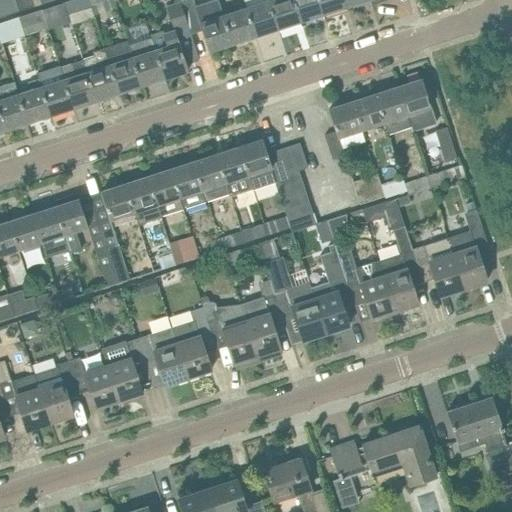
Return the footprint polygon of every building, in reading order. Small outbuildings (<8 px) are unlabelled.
[(34,6),(31,0),(15,0),(16,1),(15,1),(18,11),(34,6)] [(93,15),(88,0),(68,0),(65,1),(69,13),(67,14),(70,25),(94,18),(93,15)] [(116,7),(113,0),(88,0),(93,15),(116,7)] [(218,0),(210,0),(195,5),(193,0),(188,0),(180,3),(191,34),(202,30),(209,51),(232,43),(223,15),(218,0)] [(278,29),(269,0),(246,8),(255,36),(278,29)] [(293,0),(268,0),(269,0),(278,29),(301,21),(293,0)] [(293,0),(301,21),(323,14),(319,0),(293,0)] [(346,6),(344,0),(319,0),(323,14),(346,6)] [(15,1),(2,5),(0,5),(0,16),(18,11),(15,1)] [(67,14),(69,13),(65,1),(42,9),(46,20),(67,14)] [(168,7),(174,29),(162,33),(166,46),(155,49),(164,78),(188,70),(177,38),(191,34),(180,3),(168,7)] [(255,36),(246,8),(223,15),(232,43),(255,36)] [(24,27),(46,20),(42,9),(20,16),(24,27)] [(21,28),(24,27),(20,16),(0,22),(0,33),(3,43),(24,36),(21,28)] [(132,57),(127,40),(104,48),(119,93),(141,85),(132,57)] [(93,51),(94,55),(84,58),(97,100),(119,93),(104,48),(93,51)] [(164,78),(155,49),(132,57),(141,85),(164,78)] [(69,63),(73,76),(64,78),(74,107),(97,100),(84,58),(69,63)] [(30,89),(21,93),(19,93),(28,122),(52,114),(42,86),(40,78),(28,82),(30,89)] [(74,107),(64,78),(42,86),(52,114),(74,107)] [(421,79),(398,86),(401,94),(411,126),(412,130),(435,122),(421,79)] [(0,87),(0,114),(5,130),(28,122),(19,93),(21,93),(17,82),(0,87)] [(411,126),(398,86),(375,94),(385,122),(388,134),(411,126)] [(385,122),(375,94),(352,101),(361,130),(385,122)] [(361,130),(352,101),(329,109),(336,131),(338,137),(361,130)] [(338,137),(336,131),(324,134),(332,159),(344,155),(338,137)] [(267,153),(262,139),(239,147),(252,188),(275,181),(276,181),(274,177),(267,153)] [(307,167),(305,162),(299,143),(288,146),(296,170),(298,170),(307,167)] [(285,174),(296,170),(288,146),(277,150),(285,174)] [(252,188),(239,147),(216,154),(225,182),(230,196),(252,188)] [(274,177),(285,174),(277,150),(267,153),(274,177)] [(225,182),(216,154),(193,161),(202,190),(225,182)] [(202,190),(193,161),(170,169),(183,208),(206,201),(202,190)] [(183,208),(170,169),(148,176),(157,204),(160,215),(183,208)] [(428,177),(431,186),(454,179),(451,169),(428,177)] [(296,170),(285,174),(274,177),(276,181),(275,181),(277,188),(302,180),(298,170),(296,170)] [(368,189),(380,185),(377,174),(365,178),(368,189)] [(157,204),(148,176),(125,183),(134,212),(157,204)] [(428,177),(412,182),(416,192),(431,186),(428,177)] [(356,193),(368,189),(365,178),(352,182),(356,193)] [(281,199),(305,191),(302,180),(277,188),(281,199)] [(134,212),(125,183),(101,191),(110,220),(134,212)] [(380,185),(368,189),(356,193),(360,204),(384,196),(380,185)] [(284,210),(309,202),(305,191),(281,199),(284,210)] [(77,194),(63,198),(64,203),(55,206),(64,235),(70,253),(81,249),(75,231),(87,227),(77,194)] [(288,220),(312,213),(309,202),(284,210),(286,216),(288,220)] [(55,206),(32,213),(41,242),(40,242),(44,254),(55,251),(51,239),(64,235),(55,206)] [(464,213),(470,230),(447,238),(463,288),(486,281),(479,258),(490,254),(476,209),(464,213)] [(41,242),(32,213),(9,221),(18,249),(40,242),(41,242)] [(291,232),(316,224),(312,213),(288,220),(290,227),(291,232)] [(290,227),(288,220),(286,216),(263,223),(267,234),(290,227)] [(336,238),(332,220),(319,223),(322,241),(336,238)] [(0,255),(18,249),(9,221),(0,223),(0,255)] [(244,241),(267,234),(263,223),(241,230),(244,241)] [(394,230),(401,253),(378,261),(394,310),(417,303),(410,280),(422,276),(409,237),(408,237),(405,226),(394,230)] [(221,249),(244,241),(241,230),(218,237),(221,249)] [(447,238),(419,247),(415,235),(409,237),(422,276),(433,272),(440,295),(463,288),(447,238)] [(218,237),(216,238),(204,241),(207,253),(221,249),(218,237)] [(349,250),(344,252),(340,241),(335,243),(353,298),(364,295),(371,318),(394,310),(378,261),(355,268),(349,250)] [(118,282),(129,278),(118,243),(107,247),(118,282)] [(319,255),(328,281),(311,287),(326,333),(348,325),(341,302),(353,298),(335,243),(328,245),(330,251),(319,255)] [(176,264),(200,255),(196,244),(172,252),(176,264)] [(118,282),(107,247),(95,251),(106,286),(118,282)] [(176,264),(172,252),(149,260),(152,272),(176,264)] [(282,256),(264,262),(270,279),(284,321),(295,317),(302,340),(326,333),(311,287),(310,287),(308,281),(292,286),(282,256)] [(258,283),(263,297),(240,305),(258,361),(281,354),(272,324),(284,321),(270,279),(258,283)] [(83,294),(80,285),(79,283),(57,290),(60,301),(83,294)] [(60,301),(57,290),(42,295),(46,306),(60,301)] [(15,317),(29,312),(25,300),(11,305),(15,317)] [(215,303),(211,301),(202,304),(203,306),(215,343),(226,340),(235,369),(258,361),(240,305),(239,305),(216,308),(215,303)] [(0,321),(15,317),(11,305),(0,308),(0,321)] [(190,310),(193,320),(171,327),(185,369),(188,377),(211,370),(203,347),(215,343),(203,306),(190,310)] [(188,377),(185,369),(171,327),(137,338),(146,366),(157,362),(164,385),(188,377)] [(126,340),(101,348),(107,365),(118,400),(120,399),(121,401),(135,396),(135,394),(142,392),(134,369),(146,366),(137,338),(126,342),(126,340)] [(107,365),(84,372),(79,357),(68,361),(77,388),(88,384),(95,407),(118,400),(107,365)] [(56,365),(57,367),(34,374),(50,422),(73,415),(65,392),(77,388),(68,361),(56,365)] [(34,374),(12,381),(11,379),(0,382),(0,386),(8,410),(19,407),(26,430),(50,422),(34,374)] [(502,426),(492,396),(446,411),(453,430),(459,451),(485,443),(488,451),(507,445),(502,429),(504,429),(503,426),(502,426)] [(362,446),(356,448),(354,441),(329,449),(335,468),(339,479),(369,469),(370,471),(401,461),(410,485),(435,477),(424,445),(418,426),(362,444),(362,446)] [(511,442),(507,445),(488,451),(486,452),(502,501),(511,497),(511,442)] [(303,511),(332,511),(324,488),(311,492),(300,458),(264,470),(274,500),(297,493),(303,511)] [(245,506),(236,479),(207,488),(215,511),(265,511),(261,500),(245,506)] [(215,511),(207,488),(179,498),(183,511),(215,511)]
